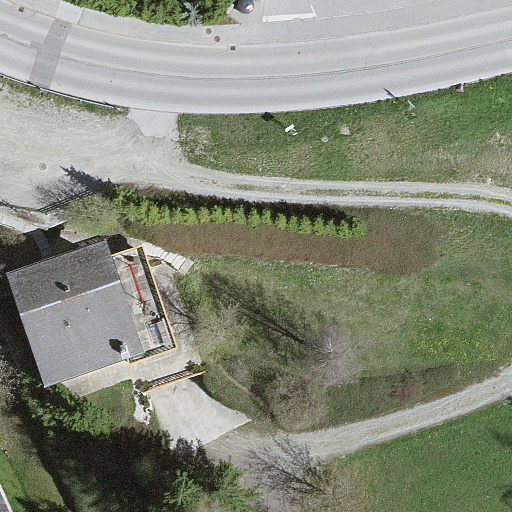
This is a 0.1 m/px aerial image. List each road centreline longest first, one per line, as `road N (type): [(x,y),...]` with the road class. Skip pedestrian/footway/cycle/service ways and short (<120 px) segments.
road 1 (residential): [(0,36),(110,69),(191,80),(337,73)]
road 2 (residential): [(337,73),(511,38)]
